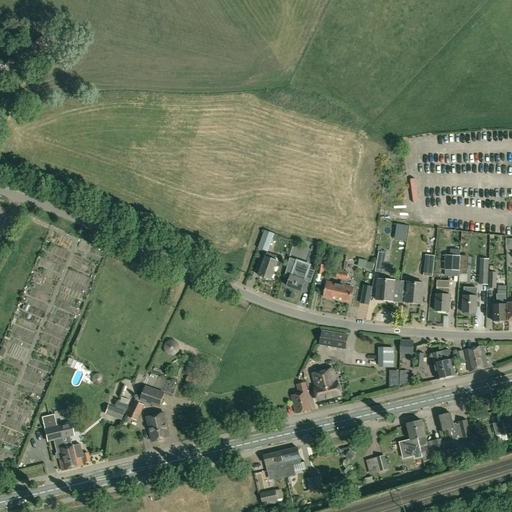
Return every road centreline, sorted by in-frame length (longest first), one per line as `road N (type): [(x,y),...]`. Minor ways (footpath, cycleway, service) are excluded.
road 1 (unclassified): [(511,335),(375,328),(300,314),(0,189)]
road 2 (secondary): [(0,502),(511,379)]
